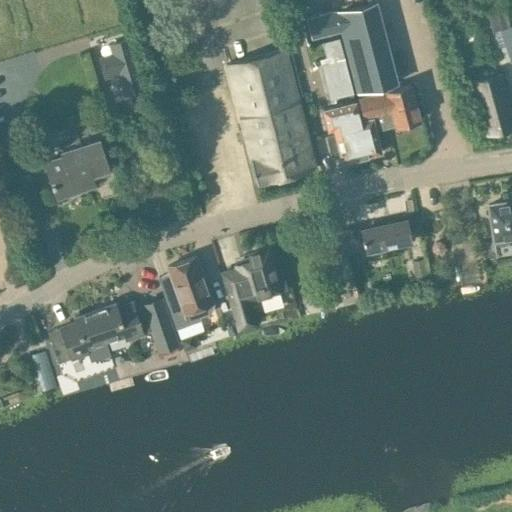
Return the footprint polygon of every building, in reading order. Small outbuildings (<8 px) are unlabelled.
[(369,0),(305,16),(311,37),(337,31),(342,36),(356,91),(397,81),(375,0),(369,0)] [(511,27),(499,31),(505,49),(511,46),(511,27)] [(166,33),(163,33),(167,52),(185,49),(181,31),(174,31),(166,33)] [(448,38),(456,63),(467,60),(459,35),(448,38)] [(125,93),(143,88),(129,39),(111,44),(113,54),(100,58),(105,75),(119,72),(125,93)] [(257,183),(315,168),(285,48),(227,63),(257,183)] [(353,92),(344,58),(320,64),(329,99),(353,92)] [(511,114),(500,72),(472,79),(487,135),(511,128),(511,114)] [(411,83),(387,89),(393,113),(385,115),(387,125),(395,123),(395,125),(420,119),(411,83)] [(393,113),(387,89),(360,96),(363,107),(357,108),(355,99),(353,100),(357,112),(362,111),(364,118),(356,122),(365,155),(381,151),(375,128),(387,125),(385,115),(393,113)] [(142,96),(133,99),(136,111),(146,108),(142,96)] [(357,112),(353,100),(323,108),(328,129),(334,127),(335,133),(327,135),(331,152),(335,155),(340,154),(342,161),(365,155),(356,122),(364,118),(362,111),(357,112)] [(109,168),(99,137),(60,150),(62,155),(44,161),(57,197),(84,188),(81,178),(109,168)] [(511,200),(488,204),(494,239),(511,236),(511,200)] [(411,239),(406,218),(362,227),(366,249),(411,239)] [(365,265),(358,234),(343,237),(350,269),(365,265)] [(432,245),(432,248),(433,251),(435,253),(438,253),(441,252),(443,250),(443,247),(442,244),(440,242),(437,242),(434,243),(432,245)] [(223,272),(239,327),(254,322),(247,299),(286,288),(280,269),(274,270),(268,247),(248,253),(250,260),(236,264),(237,268),(223,272)] [(164,292),(177,326),(200,318),(199,314),(200,314),(200,313),(211,310),(213,305),(211,301),(212,301),(196,255),(167,265),(176,288),(164,292)] [(424,258),(411,261),(416,283),(429,280),(424,258)] [(116,300),(95,308),(106,340),(124,334),(126,339),(144,333),(153,330),(155,337),(175,330),(167,307),(162,295),(143,302),(143,303),(135,306),(133,301),(118,306),(116,300)] [(106,340),(95,308),(74,316),(75,320),(60,326),(63,334),(50,338),(58,361),(71,356),(72,358),(89,352),(87,347),(106,340)]
